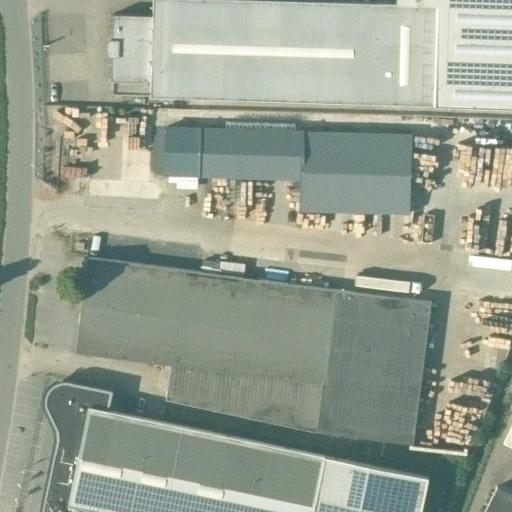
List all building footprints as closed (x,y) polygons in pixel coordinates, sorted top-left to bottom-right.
[(107,45),(107,47),(108,52),(108,55),(111,55),(110,80),(150,81),(150,96),(511,106),(511,0),(395,0),(395,3),(306,0),(152,0),(152,15),(112,14),(111,40),(109,40),(108,42),(107,45)] [(412,134),(302,131),(167,127),(165,175),(300,179),(300,193),(355,195),(354,199),(410,201),(412,134)] [(201,272),(87,257),(75,353),(170,365),(165,400),(316,432),(412,444),(431,301),(217,273),(218,262),(203,260),(201,272)] [(419,511),(427,477),(119,412),(122,392),(65,381),(63,381),(60,382),(58,382),(56,383),(54,384),(51,387),(50,388),(47,391),(47,393),(46,394),(45,397),(45,399),(45,402),(45,404),(45,405),(46,407),(56,429),(56,432),(57,433),(57,436),(57,438),(57,440),(41,511),(419,511)] [(511,511),(511,493),(496,486),(496,488),(494,491),(483,511),(511,511)]
